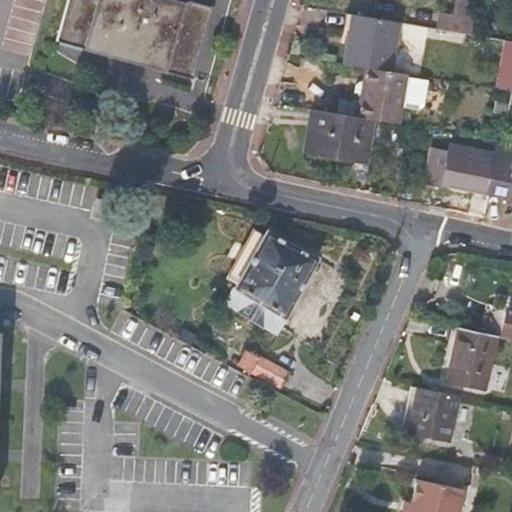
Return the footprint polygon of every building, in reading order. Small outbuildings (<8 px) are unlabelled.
[(67,0),(56,39),(84,46),(85,43),(100,47),(166,66),(168,64),(177,67),(195,72),(214,6),(192,0),(182,0),(182,1),(179,0),(67,0)] [(471,33),(474,16),(476,0),(460,0),(458,14),(443,11),(440,27),(471,33)] [(392,70),(401,21),(351,12),(343,61),(366,65),(392,70)] [(511,39),(507,39),(503,58),(511,59),(511,39)] [(511,86),(511,59),(503,58),(496,88),(511,90),(511,86)] [(354,97),(351,114),(370,118),(399,123),(403,104),(420,107),(424,103),(428,79),(408,75),(408,73),(392,70),(366,65),(364,80),(361,93),(360,98),(354,97)] [(361,93),(364,80),(362,79),(356,83),(354,91),(361,93)] [(332,91),(329,111),(351,114),(354,97),(332,91)] [(329,111),(313,108),(305,150),(362,160),(370,118),(351,114),(329,111)] [(493,156),(493,155),(449,145),(447,152),(431,150),(428,167),(444,171),(441,182),(485,192),(493,156)] [(493,156),(485,191),(511,197),(511,150),(494,147),(493,155),(493,156)] [(97,202),(94,219),(113,222),(117,207),(97,202)] [(317,257),(274,233),(270,240),(260,235),(234,282),(244,286),(232,306),(247,315),(246,316),(261,324),(262,323),(275,331),(317,257)] [(511,339),(511,311),(505,310),(499,336),(511,339)] [(495,336),(457,327),(445,379),(484,387),(495,336)] [(237,363),(252,371),(260,355),(245,348),(237,363)] [(260,355),(252,371),(279,386),(287,369),(260,355)] [(460,394),(414,385),(409,408),(416,410),(411,434),(450,442),(460,394)] [(459,511),(464,491),(418,482),(413,505),(411,511),(459,511)]
